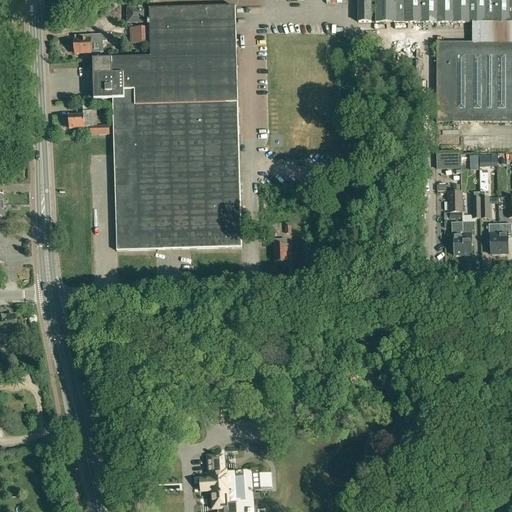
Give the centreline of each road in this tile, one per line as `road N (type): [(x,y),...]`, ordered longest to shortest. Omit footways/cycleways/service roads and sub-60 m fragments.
road 1 (unknown): [(426,133),(425,34),(275,9),(255,14),(242,43),(251,287)]
road 2 (tertiary): [(50,293),(511,280)]
road 3 (secondary): [(50,293),(33,0)]
road 4 (secondary): [(97,511),(50,293)]
road 5 (unknown): [(426,133),(426,282)]
road 6 (unknown): [(107,291),(100,153)]
